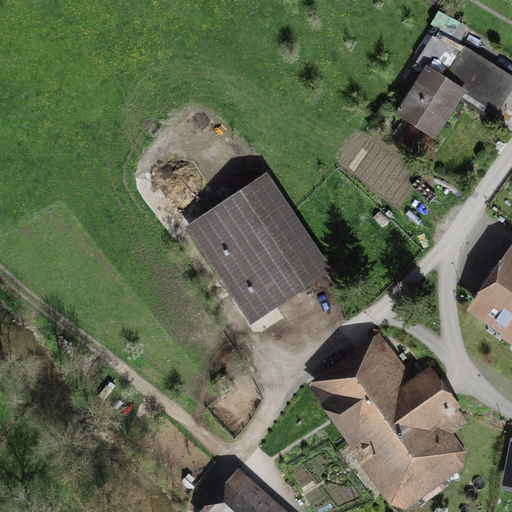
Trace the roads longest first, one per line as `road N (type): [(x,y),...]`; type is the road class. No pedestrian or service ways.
road 1 (track): [(230,458),(0,271)]
road 2 (residential): [(376,315),(302,374),(199,501)]
road 3 (residential): [(457,366),(448,315),(450,243)]
